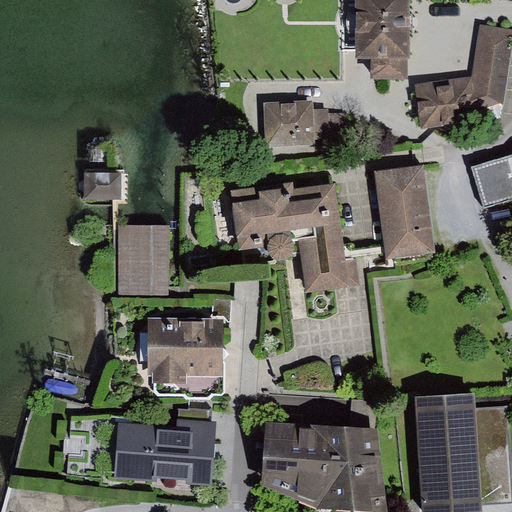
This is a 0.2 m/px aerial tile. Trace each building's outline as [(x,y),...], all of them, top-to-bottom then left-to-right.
[(356,0),(357,63),(370,63),(371,82),(409,82),(409,61),(411,61),(410,0),(356,0)] [(421,131),(478,122),(477,114),(488,111),(491,121),(498,120),(503,105),(511,51),(511,31),(480,26),(472,78),(416,85),(421,131)] [(313,102),(265,104),(267,149),(315,147),(315,141),(329,140),(328,114),(328,110),(313,111),(313,102)] [(346,113),(328,114),(329,140),(347,139),(346,113)] [(511,157),(473,168),(484,209),(511,201),(511,157)] [(435,254),(424,167),(375,173),(386,260),(435,254)] [(122,175),(85,174),(84,200),(117,201),(122,201),(122,175)] [(292,243),(301,242),(308,295),(362,288),(358,259),(347,261),(337,184),(294,190),(293,184),(232,192),(240,253),(267,249),(268,257),(274,262),(280,264),(287,263),(293,259),(295,252),(294,246),(292,243)] [(119,227),(119,295),(169,296),(169,228),(119,227)] [(224,321),(148,320),(147,377),(153,377),(153,387),(186,387),(186,379),(223,379),(224,321)] [(482,511),(482,505),(511,503),(511,471),(508,408),(476,410),(475,396),(416,400),(422,511),(482,511)] [(118,424),(114,481),(212,487),(216,424),(212,424),(212,412),(176,410),(175,421),(164,420),(163,427),(118,424)] [(261,488),(319,511),(324,511),(387,511),(377,431),(265,424),(261,488)]
